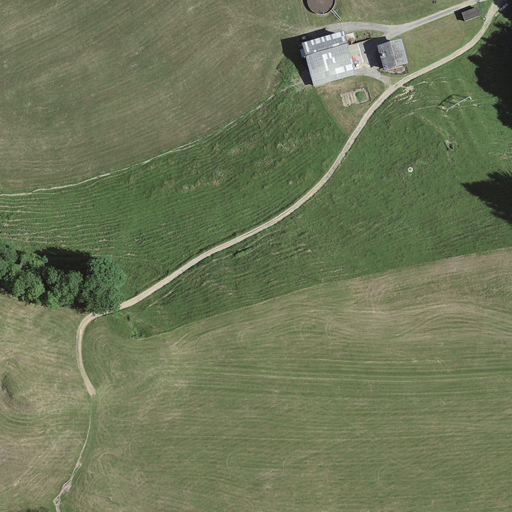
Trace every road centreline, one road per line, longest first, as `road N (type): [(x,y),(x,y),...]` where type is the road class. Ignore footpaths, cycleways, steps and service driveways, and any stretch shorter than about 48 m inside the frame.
road 1 (track): [(96,405),(78,343),(84,323),(131,305),(195,258),(300,205),(388,89),(471,44),(498,0)]
road 2 (track): [(322,31),(398,30),(476,0)]
